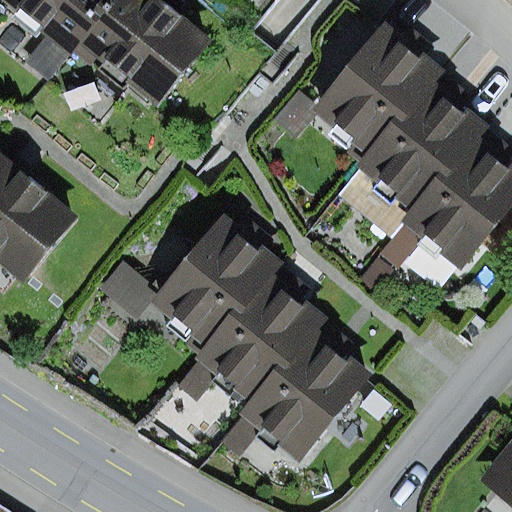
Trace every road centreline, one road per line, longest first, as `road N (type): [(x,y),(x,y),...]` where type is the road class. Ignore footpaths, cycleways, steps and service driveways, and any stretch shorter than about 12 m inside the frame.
road 1 (residential): [(383,511),(511,345)]
road 2 (primary): [(146,511),(0,421)]
